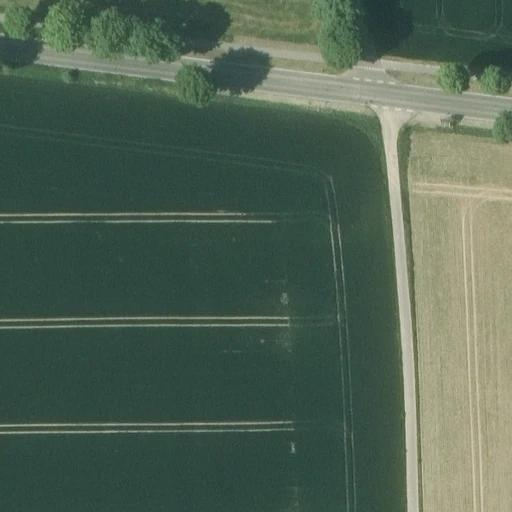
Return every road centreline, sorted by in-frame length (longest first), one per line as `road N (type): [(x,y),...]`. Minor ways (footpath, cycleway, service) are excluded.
road 1 (track): [(412,511),(408,357),(382,95)]
road 2 (tertiary): [(0,47),(382,95)]
road 3 (tertiary): [(382,95),(511,112)]
